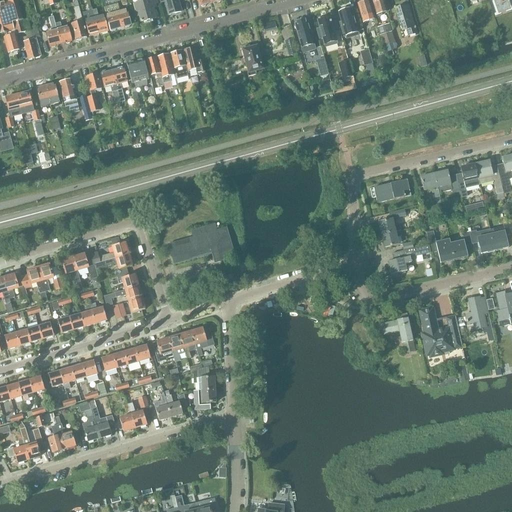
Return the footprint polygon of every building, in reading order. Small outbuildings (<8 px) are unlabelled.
[(14,30),(12,23),(23,20),(17,0),(14,0),(8,2),(0,4),(0,34),(8,32),(14,30)] [(71,25),(75,41),(77,40),(78,41),(81,40),(82,39),(87,38),(82,22),(76,0),(74,0),(72,1),(74,6),(79,23),(71,25)] [(138,11),(141,23),(156,19),(153,5),(158,4),(156,0),(148,0),(133,4),(135,11),(138,11)] [(159,0),(160,3),(165,2),(168,15),(181,12),(177,0),(159,0)] [(357,4),(362,18),(373,15),(369,0),(357,4)] [(371,0),(376,15),(377,18),(381,16),(380,14),(387,11),(383,0),(371,0)] [(448,9),(444,0),(426,0),(429,5),(435,3),(438,12),(448,9)] [(407,5),(406,6),(406,4),(399,6),(400,8),(395,9),(402,32),(406,30),(408,36),(416,34),(415,29),(415,28),(414,28),(407,5)] [(115,7),(116,13),(120,28),(125,27),(126,28),(129,27),(129,26),(131,26),(127,10),(120,12),(119,6),(115,7)] [(98,34),(92,11),(91,8),(88,9),(89,12),(82,13),(89,37),(98,34)] [(341,12),(339,12),(343,27),(341,28),(343,34),(345,34),(346,39),(358,36),(350,9),(348,10),(348,8),(340,10),(341,12)] [(96,10),(92,11),(98,34),(108,32),(104,16),(98,17),(96,10)] [(120,28),(116,13),(106,16),(110,31),(111,31),(112,32),(115,31),(116,30),(120,28)] [(60,45),(55,25),(53,17),(49,18),(52,32),(45,33),(49,48),(51,47),(52,48),(55,47),(55,46),(60,45)] [(333,32),(329,18),(327,18),(326,17),(320,19),(320,20),(317,21),(320,29),(316,30),(319,39),(322,38),(325,48),(337,44),(334,33),(335,32),(334,32),(333,32)] [(25,32),(30,31),(27,20),(13,24),(16,35),(25,32)] [(297,24),(295,24),(303,53),(315,50),(307,21),(305,21),(304,20),(296,23),(297,24)] [(265,31),(277,28),(275,21),(263,23),(265,31)] [(60,23),(55,25),(60,45),(66,43),(67,44),(69,43),(70,42),(72,42),(68,28),(62,29),(60,23)] [(377,28),(380,35),(391,32),(389,24),(377,28)] [(23,42),(28,61),(41,57),(36,39),(40,38),(37,29),(30,31),(25,32),(28,41),(23,42)] [(380,36),(383,46),(385,52),(391,50),(389,44),(394,42),(392,33),(380,36)] [(5,35),(5,38),(4,38),(8,53),(13,52),(14,53),(17,52),(18,51),(19,50),(15,35),(9,37),(8,34),(5,35)] [(293,39),(285,41),(289,56),(296,54),(293,39)] [(250,46),(242,48),(247,70),(246,70),(247,74),(263,70),(257,47),(251,49),(250,46)] [(185,51),(183,51),(187,65),(188,72),(197,69),(198,73),(204,72),(202,61),(198,62),(195,48),(190,49),(189,49),(186,49),(185,51)] [(368,50),(360,53),(364,66),(372,64),(368,50)] [(170,54),(174,69),(176,79),(188,76),(187,74),(189,73),(188,72),(187,65),(185,66),(182,52),(176,53),(175,52),(172,53),(172,54),(170,54)] [(159,58),(157,58),(162,77),(163,83),(171,81),(175,80),(168,55),(165,56),(163,56),(162,55),(159,56),(159,58)] [(384,56),(378,58),(381,69),(387,67),(384,56)] [(147,61),(146,61),(150,77),(156,75),(157,78),(162,77),(157,58),(152,59),(150,59),(148,59),(147,61)] [(323,60),(316,62),(320,76),(328,74),(323,60)] [(139,62),(135,63),(141,87),(147,85),(146,80),(148,80),(144,62),(139,63),(139,62)] [(141,87),(135,63),(131,64),(132,65),(127,66),(132,84),(134,84),(136,88),(141,87)] [(117,69),(112,71),(120,103),(125,101),(120,84),(127,82),(123,68),(122,68),(120,67),(118,68),(117,69)] [(120,103),(112,71),(106,72),(105,71),(102,72),(102,73),(100,74),(104,88),(110,87),(115,104),(120,103)] [(90,92),(91,97),(96,96),(94,91),(102,89),(98,74),(97,75),(95,74),(93,75),(92,76),(86,78),(90,92)] [(59,83),(63,100),(65,108),(63,108),(65,115),(69,114),(68,111),(69,111),(68,107),(77,105),(71,80),(70,80),(69,79),(65,80),(64,81),(64,82),(59,83)] [(328,81),(317,84),(320,93),(331,90),(328,81)] [(55,84),(45,87),(50,106),(59,104),(55,84)] [(50,106),(45,87),(36,89),(41,108),(50,106)] [(29,93),(17,96),(20,109),(32,106),(29,93)] [(91,97),(87,98),(86,95),(79,97),(85,122),(92,120),(90,113),(100,111),(96,96),(100,110),(91,113),(87,98),(91,97)] [(20,109),(17,96),(5,98),(8,112),(20,109)] [(96,96),(91,97),(87,98),(91,113),(100,110),(96,96)] [(32,112),(34,122),(40,120),(39,117),(38,111),(32,112)] [(8,128),(9,133),(15,132),(11,117),(5,119),(8,128)] [(41,123),(35,124),(38,135),(44,134),(41,123)] [(2,135),(5,151),(13,149),(9,133),(2,135)] [(80,134),(74,135),(77,150),(84,148),(80,134)] [(23,149),(24,163),(33,162),(31,148),(23,149)] [(511,155),(502,159),(505,172),(511,170),(511,155)] [(489,162),(475,165),(478,179),(480,185),(493,181),(496,195),(503,193),(496,166),(491,167),(489,162)] [(462,174),(456,175),(460,192),(466,190),(464,182),(478,179),(475,165),(461,168),(462,174)] [(447,171),(434,174),(438,194),(451,190),(452,193),(460,192),(456,175),(449,177),(447,171)] [(438,194),(434,174),(421,177),(424,191),(431,190),(432,194),(434,193),(437,206),(441,205),(438,194)] [(499,176),(502,189),(509,188),(506,174),(499,176)] [(407,180),(390,184),(390,185),(386,186),(385,185),(370,189),(372,199),(378,197),(379,203),(411,196),(407,180)] [(482,204),(465,208),(466,215),(484,211),(482,204)] [(404,210),(394,212),(388,213),(390,219),(405,216),(404,210)] [(378,222),(381,235),(400,231),(399,223),(393,225),(392,219),(378,222)] [(504,231),(491,235),(495,251),(508,247),(505,236),(511,234),(511,232),(510,223),(503,225),(504,231)] [(168,245),(174,265),(217,252),(220,262),(234,258),(226,229),(216,231),(214,225),(191,231),(193,238),(168,245)] [(400,231),(381,235),(384,248),(398,245),(396,237),(401,236),(400,231)] [(476,231),(469,233),(472,244),(478,242),(481,254),(495,251),(491,235),(479,238),(479,237),(477,237),(476,231)] [(429,245),(430,252),(431,253),(437,252),(440,264),(454,260),(450,244),(449,240),(436,243),(433,232),(426,233),(429,245)] [(463,241),(450,244),(454,260),(467,257),(465,246),(472,244),(469,233),(462,234),(463,241)] [(402,244),(403,250),(413,248),(412,242),(402,244)] [(112,247),(116,258),(129,255),(125,243),(112,247)] [(430,252),(429,245),(415,249),(415,248),(403,251),(405,256),(402,257),(403,259),(394,261),(388,262),(391,275),(400,273),(400,274),(405,273),(405,272),(406,271),(405,264),(411,263),(410,257),(417,255),(417,257),(425,255),(425,253),(430,252)] [(403,251),(393,254),(394,261),(403,259),(402,257),(405,256),(403,251)] [(94,265),(116,258),(114,253),(99,257),(97,253),(91,255),(94,265)] [(85,255),(73,258),(77,271),(87,268),(90,280),(98,278),(91,255),(85,257),(85,255)] [(115,271),(116,276),(128,272),(126,268),(132,266),(129,255),(116,258),(117,264),(119,270),(115,271)] [(77,271),(73,258),(61,262),(65,275),(71,273),(77,293),(83,292),(77,271)] [(117,264),(116,258),(94,265),(96,270),(117,264)] [(38,268),(45,292),(50,291),(47,280),(54,278),(51,268),(50,265),(38,268)] [(57,266),(51,268),(54,278),(54,280),(60,278),(57,266)] [(25,288),(32,286),(31,284),(37,283),(40,293),(45,292),(38,268),(26,272),(27,276),(22,277),(25,288)] [(123,284),(125,290),(138,286),(135,275),(129,277),(128,272),(116,276),(117,280),(111,282),(112,287),(123,284)] [(7,292),(8,296),(9,300),(9,299),(15,298),(12,290),(18,288),(21,298),(28,297),(25,288),(22,277),(16,279),(15,275),(3,279),(7,292)] [(53,281),(56,291),(63,289),(60,278),(54,280),(53,281)] [(127,295),(129,302),(141,298),(138,286),(125,290),(103,297),(106,307),(113,305),(111,300),(127,295)] [(511,297),(511,293),(505,295),(504,292),(496,294),(499,308),(496,308),(497,311),(496,312),(500,327),(511,324),(511,297)] [(141,298),(129,302),(132,314),(145,310),(141,298)] [(473,324),(474,330),(482,328),(483,333),(487,332),(487,330),(492,329),(491,325),(486,326),(483,315),(488,314),(485,298),(480,299),(479,298),(467,300),(471,314),(465,315),(467,325),(473,324)] [(90,305),(91,311),(95,324),(107,321),(103,308),(97,310),(95,303),(90,305)] [(113,307),(116,319),(123,317),(122,311),(124,310),(122,304),(113,307)] [(454,350),(454,349),(462,348),(455,317),(447,318),(449,328),(438,330),(433,308),(419,311),(424,334),(422,334),(421,334),(426,357),(429,356),(430,358),(430,357),(439,355),(438,351),(446,350),(447,352),(454,350)] [(91,311),(80,315),(84,328),(95,324),(91,311)] [(401,320),(378,325),(382,341),(381,336),(399,332),(404,354),(415,352),(412,341),(406,314),(400,316),(401,320)] [(80,315),(69,318),(73,331),(84,328),(80,315)] [(73,331),(69,318),(57,321),(61,334),(73,331)] [(50,324),(38,327),(42,340),(54,337),(50,324)] [(38,327),(27,330),(31,343),(42,340),(38,327)] [(204,335),(203,329),(191,332),(195,345),(199,357),(203,356),(201,349),(214,345),(210,333),(204,335)] [(27,330),(16,334),(20,347),(31,343),(27,330)] [(191,332),(179,336),(185,353),(187,359),(191,358),(188,347),(195,345),(191,332)] [(20,347),(16,334),(4,337),(8,350),(20,347)] [(179,336),(168,339),(172,352),(175,362),(179,361),(178,355),(185,353),(179,336)] [(172,352),(168,339),(156,343),(157,345),(153,347),(158,363),(167,360),(165,354),(172,352)] [(146,346),(135,349),(139,362),(150,359),(146,346)] [(135,349),(124,352),(128,366),(139,362),(135,349)] [(124,352),(112,356),(116,369),(128,366),(124,352)] [(116,369),(112,356),(101,359),(105,372),(116,369)] [(93,361),(82,365),(86,378),(97,375),(93,361)] [(213,366),(211,361),(201,364),(202,369),(213,366)] [(82,365),(71,368),(75,381),(86,378),(82,365)] [(198,391),(215,390),(214,378),(209,378),(209,367),(202,369),(193,372),(194,384),(199,384),(199,391),(198,391)] [(59,371),(63,384),(65,390),(71,388),(69,383),(75,381),(71,368),(59,371)] [(52,388),(63,384),(59,371),(48,375),(52,388)] [(145,383),(142,373),(139,374),(141,379),(137,380),(137,378),(132,380),(134,386),(145,383)] [(40,377),(29,380),(33,394),(44,390),(40,377)] [(29,380),(18,384),(22,397),(33,394),(29,380)] [(96,391),(90,393),(92,398),(106,394),(103,383),(96,385),(98,392),(97,393),(96,391)] [(18,384),(7,387),(10,400),(22,397),(18,384)] [(7,387),(0,389),(0,403),(10,400),(7,387)] [(198,391),(196,392),(194,392),(195,410),(210,410),(210,404),(216,403),(215,390),(198,391)] [(166,400),(167,406),(171,418),(183,415),(181,409),(187,407),(185,400),(184,395),(178,397),(179,403),(173,404),(171,395),(169,396),(168,391),(163,392),(166,400)] [(130,411),(131,416),(135,429),(147,425),(143,412),(135,414),(132,404),(130,397),(126,398),(128,405),(130,411)] [(138,399),(141,410),(149,408),(146,397),(138,399)] [(88,402),(89,404),(91,410),(99,439),(111,435),(110,432),(116,430),(112,416),(100,420),(94,400),(88,402)] [(91,410),(89,404),(84,405),(88,418),(87,419),(90,429),(84,431),(88,442),(99,439),(91,410)] [(171,418),(167,406),(156,409),(159,421),(171,418)] [(135,429),(131,416),(120,419),(117,410),(111,412),(116,427),(121,425),(123,432),(135,429)] [(44,426),(41,417),(35,418),(38,428),(44,426)] [(61,425),(57,426),(64,449),(76,446),(72,433),(66,435),(64,429),(62,429),(61,425)] [(0,428),(0,435),(10,432),(8,426),(0,428)] [(64,449),(57,426),(51,427),(55,438),(48,440),(52,453),(54,452),(55,453),(58,452),(59,451),(64,449)] [(19,430),(21,436),(28,460),(40,456),(39,453),(45,451),(41,439),(36,441),(36,443),(30,445),(25,428),(19,430)] [(33,430),(28,431),(31,442),(36,441),(33,430)] [(28,460),(21,436),(17,438),(19,443),(18,443),(20,448),(13,450),(13,448),(6,450),(9,458),(15,456),(17,463),(28,460)] [(217,511),(214,499),(195,504),(197,511),(217,511)]
